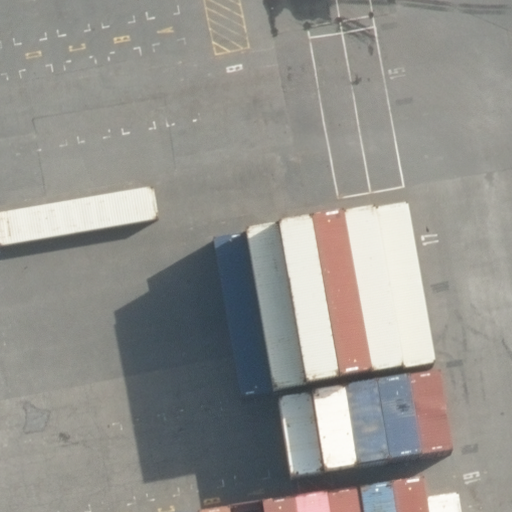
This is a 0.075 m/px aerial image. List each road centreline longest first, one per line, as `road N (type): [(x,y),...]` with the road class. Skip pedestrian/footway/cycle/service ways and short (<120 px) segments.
road 1 (unknown): [(0,153),(353,78)]
road 2 (unknown): [(353,78),(511,43)]
